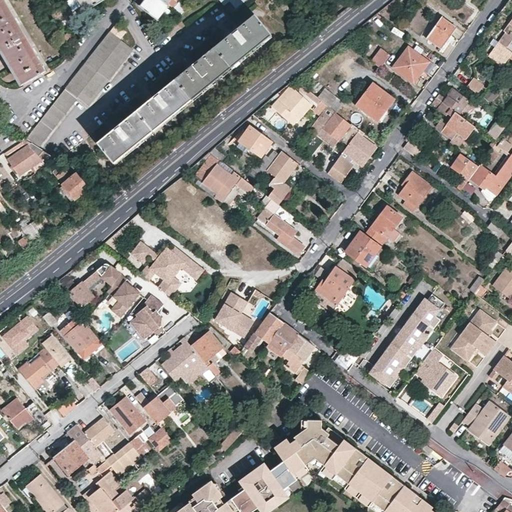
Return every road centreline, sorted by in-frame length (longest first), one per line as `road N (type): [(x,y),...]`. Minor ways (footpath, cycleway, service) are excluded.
road 1 (residential): [(497,0),(284,302),(286,314),(330,352)]
road 2 (tertiary): [(45,275),(380,0)]
road 3 (residential): [(188,325),(0,477)]
road 4 (residential): [(506,479),(353,372)]
road 5 (residential): [(0,88),(37,110),(123,0)]
